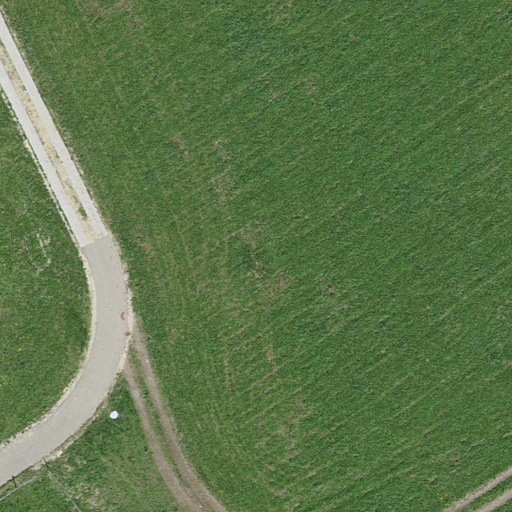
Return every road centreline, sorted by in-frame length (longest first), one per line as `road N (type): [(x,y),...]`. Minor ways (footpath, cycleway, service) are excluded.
road 1 (track): [(0,467),(82,402),(104,352),(112,306),(102,254),(0,44)]
road 2 (track): [(112,306),(182,485),(205,511)]
